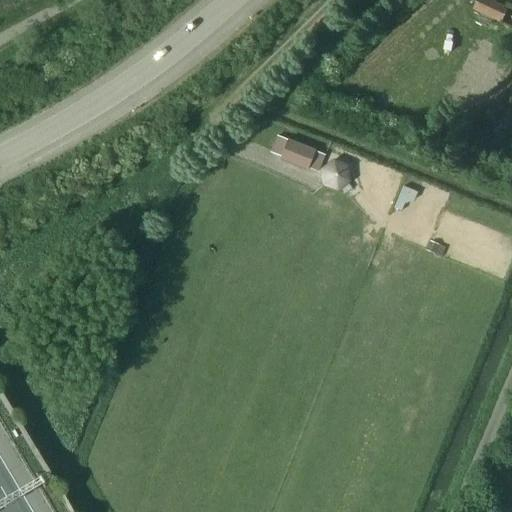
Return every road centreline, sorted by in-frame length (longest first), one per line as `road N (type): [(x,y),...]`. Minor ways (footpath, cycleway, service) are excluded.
road 1 (tertiary): [(0,159),(126,84),(230,0)]
road 2 (track): [(335,0),(209,127)]
